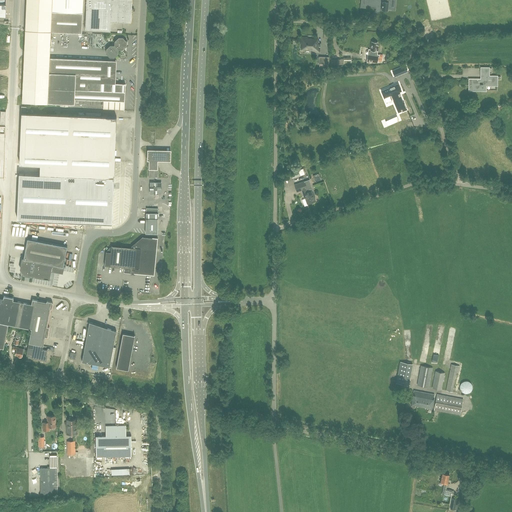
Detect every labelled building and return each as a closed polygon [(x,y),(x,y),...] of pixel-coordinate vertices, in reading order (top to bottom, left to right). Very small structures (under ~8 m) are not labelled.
[(26,0),(25,30),(51,31),(82,33),(83,13),(52,11),(52,0),(26,0)] [(52,0),(52,11),(83,13),(83,0),(52,0)] [(86,0),(85,30),(111,31),(111,21),(131,22),(132,0),(86,0)] [(386,0),(386,2),(383,2),(382,10),(382,11),(385,11),(385,10),(388,11),(388,7),(390,7),(391,3),(396,3),(395,0),(386,0)] [(104,60),(50,58),(51,31),(25,30),(22,102),(79,105),(80,103),(87,104),(87,105),(94,105),(94,108),(124,110),(125,84),(105,83),(106,63),(104,60)] [(123,37),(119,37),(115,41),(115,45),(110,45),(106,49),(106,53),(110,57),(114,58),(118,54),(119,50),(123,50),(127,46),(127,42),(123,37)] [(320,53),(320,45),(316,44),(316,39),(308,39),(308,37),(301,37),(301,44),(303,44),(303,49),(311,49),(311,52),(320,53)] [(377,42),(372,42),(371,50),(369,50),(369,55),(368,55),(367,64),(382,63),(383,55),(379,55),(377,55),(378,46),(377,46),(377,42)] [(497,85),(497,76),(489,76),(489,68),(481,68),(480,78),(469,78),(469,85),(473,85),(473,90),(486,90),(486,85),(497,85)] [(407,110),(404,102),(403,103),(400,96),(401,95),(400,96),(399,94),(400,93),(399,94),(399,92),(401,91),(398,84),(381,91),(384,98),(386,103),(394,100),(399,112),(402,111),(402,112),(407,110)] [(22,113),(20,163),(41,164),(40,174),(114,177),(116,117),(22,113)] [(157,167),(157,161),(170,161),(170,150),(149,150),(149,161),(149,166),(157,167)] [(149,168),(148,177),(158,177),(158,168),(149,168)] [(40,174),(19,173),(17,219),(94,222),(112,223),(114,177),(40,174)] [(305,198),(307,204),(315,201),(313,195),(314,195),(309,180),(295,185),(297,192),(302,190),(305,198)] [(158,213),(147,213),(146,213),(146,233),(158,234),(158,213)] [(131,248),(111,246),(111,252),(106,251),(105,266),(132,268),(132,271),(134,271),(134,273),(154,275),(158,238),(152,238),(143,237),(132,246),(131,248)] [(63,266),(67,246),(28,239),(24,259),(23,258),(21,269),(24,274),(49,279),(50,275),(51,275),(53,274),(53,272),(63,274),(64,267),(63,266)] [(45,360),(46,355),(47,351),(42,350),(45,336),(47,337),(49,327),(47,327),(51,308),(52,309),(53,303),(52,302),(47,301),(47,302),(32,299),(32,304),(13,300),(14,298),(4,296),(3,299),(0,297),(0,347),(4,348),(8,324),(32,329),(26,356),(45,360)] [(89,322),(82,361),(110,367),(116,331),(89,322)] [(128,370),(135,336),(123,333),(117,368),(128,370)] [(22,356),(23,349),(18,348),(18,347),(14,346),(13,350),(16,350),(15,355),(18,356),(22,357),(22,356)] [(401,362),(396,384),(408,386),(412,364),(401,362)] [(458,373),(459,366),(451,364),(446,391),(452,392),(456,372),(458,373)] [(429,387),(433,368),(421,365),(417,385),(429,387)] [(441,390),(444,373),(436,371),(432,388),(441,390)] [(460,389),(460,390),(461,390),(461,391),(462,392),(463,393),(464,393),(465,393),(466,393),(467,393),(468,393),(469,393),(470,392),(471,391),(472,390),(472,389),(472,388),(472,387),(472,386),(472,385),(472,384),(471,383),(470,382),(469,382),(469,381),(468,381),(467,381),(466,381),(465,381),(464,381),(463,382),(462,382),(461,383),(461,384),(460,385),(460,386),(460,387),(460,388),(460,389)] [(432,409),(434,394),(414,390),(411,405),(432,409)] [(434,410),(460,415),(463,399),(437,394),(434,410)] [(48,422),(43,422),(43,430),(50,430),(49,427),(56,427),(56,416),(47,416),(48,422)] [(67,434),(76,434),(75,420),(67,420),(67,427),(67,434)] [(126,435),(126,425),(106,426),(106,436),(96,436),(96,456),(132,456),(131,435),(126,435)] [(40,468),(41,494),(58,494),(57,468),(40,468)] [(454,491),(452,490),(447,489),(449,474),(442,473),(440,482),(444,483),(442,495),(451,496),(451,493),(454,494),(454,491)] [(132,496),(132,476),(132,475),(97,476),(97,477),(97,496),(132,496)]
